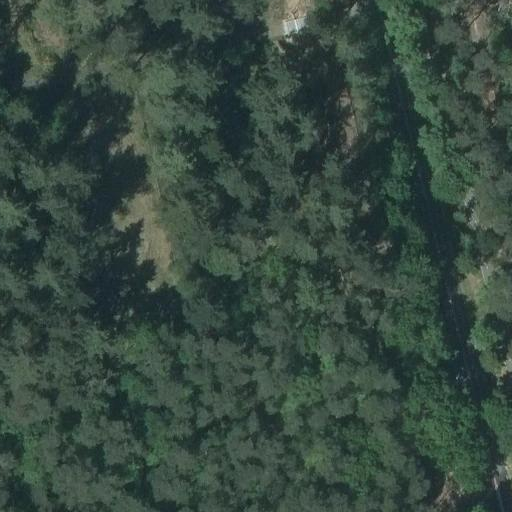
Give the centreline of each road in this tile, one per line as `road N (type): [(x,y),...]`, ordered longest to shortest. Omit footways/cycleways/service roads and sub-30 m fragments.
road 1 (primary): [(502,511),(374,0)]
road 2 (track): [(0,431),(110,405),(138,511)]
